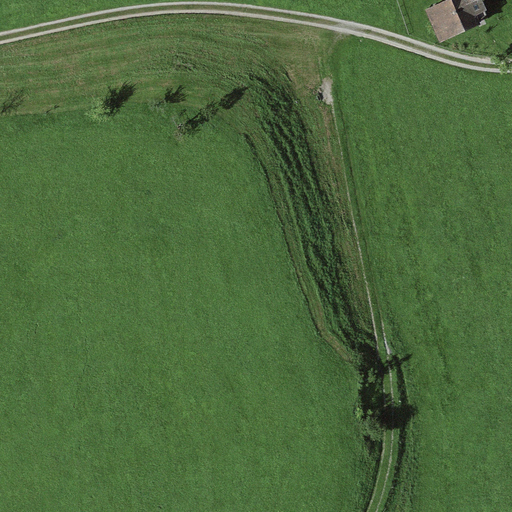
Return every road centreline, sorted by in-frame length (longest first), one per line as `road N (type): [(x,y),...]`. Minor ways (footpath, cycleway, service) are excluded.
road 1 (track): [(0,44),(208,1),(485,66),(511,62)]
road 2 (track): [(351,511),(403,389),(324,29)]
